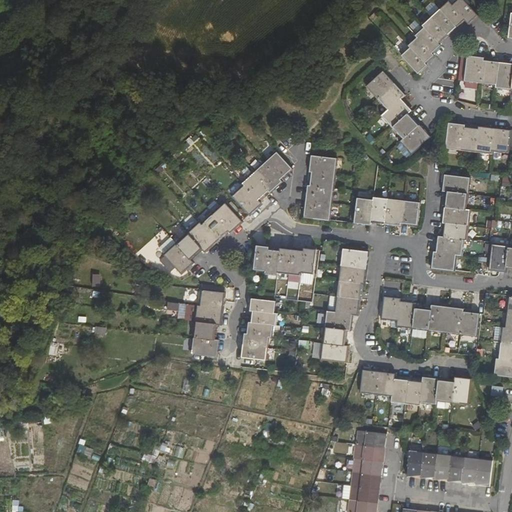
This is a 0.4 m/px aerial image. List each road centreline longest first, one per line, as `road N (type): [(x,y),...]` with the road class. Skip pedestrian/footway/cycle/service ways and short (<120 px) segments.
road 1 (residential): [(264,221),(228,258),(245,284),(234,363)]
road 2 (residential): [(506,506),(392,493),(396,456)]
road 3 (residential): [(511,289),(419,278),(423,247)]
road 4 (residential): [(511,48),(479,30),(417,87)]
